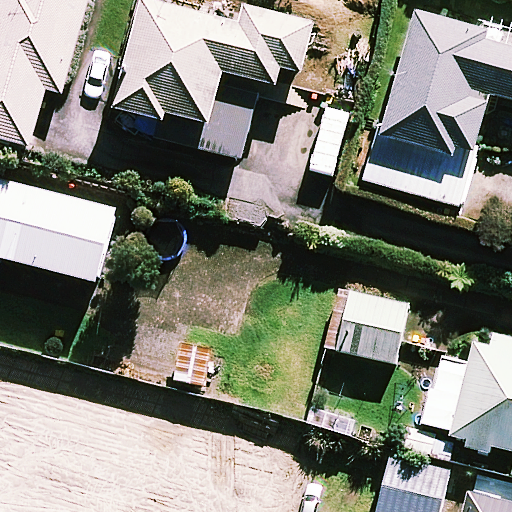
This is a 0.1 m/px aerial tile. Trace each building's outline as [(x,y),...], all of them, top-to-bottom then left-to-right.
[(94,0),(5,0),(0,19),(0,149),(32,159),(50,100),(64,104),(94,0)] [(241,36),(147,12),(118,124),(160,135),(157,148),(243,170),(262,95),(280,99),(284,80),(304,85),(317,35),(246,17),(241,36)] [(511,52),(420,26),(384,149),(474,176),(495,106),(511,111),(511,52)] [(121,222),(0,190),(0,283),(3,272),(101,297),(121,222)] [(412,311),(352,300),(348,323),(332,320),(324,358),(399,373),(412,311)] [(425,436),(466,448),(464,456),(493,464),(495,457),(511,462),(511,347),(483,338),(472,374),(446,366),(425,436)] [(213,358),(184,353),(177,389),(206,394),(213,358)] [(444,511),(452,478),(394,465),(382,511),(444,511)] [(511,511),(511,503),(476,495),(471,511),(511,511)]
